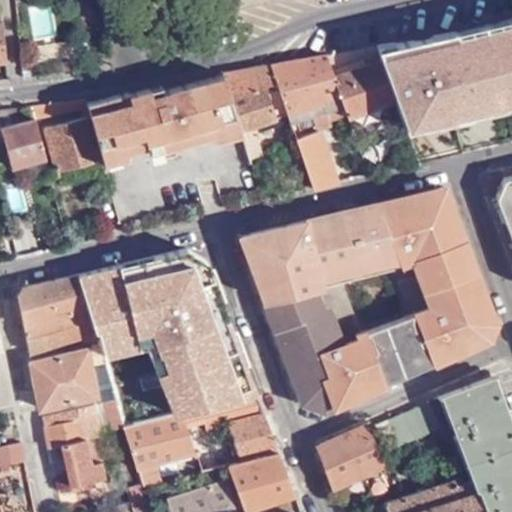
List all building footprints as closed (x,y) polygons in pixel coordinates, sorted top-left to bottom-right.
[(511,15),(375,46),(420,164),(511,140),(511,15)] [(329,110),(346,105),(335,75),(327,53),(276,62),(271,64),(278,82),(289,115),(326,103),(329,110)] [(388,103),(395,100),(381,63),(379,57),(335,75),(346,105),(354,128),(392,116),(388,103)] [(242,134),(251,161),(264,158),(258,138),(281,132),(267,86),(278,82),(271,64),(223,75),(240,128),(242,134)] [(103,158),(134,150),(147,146),(147,141),(165,135),(170,149),(209,138),(240,128),(223,75),(208,78),(164,90),(161,86),(130,95),(128,91),(120,93),(86,102),(89,112),(90,116),(103,158)] [(32,104),(35,116),(36,118),(89,112),(86,102),(85,98),(32,104)] [(0,131),(3,130),(2,125),(20,120),(16,105),(0,106),(0,131)] [(17,180),(51,171),(36,118),(35,116),(20,120),(2,125),(3,130),(17,180)] [(56,171),(103,158),(90,116),(44,128),(56,171)] [(210,142),(242,134),(240,128),(209,138),(210,142)] [(314,188),(337,183),(318,131),(297,137),(314,188)] [(147,141),(147,146),(152,159),(169,155),(167,150),(170,149),(165,135),(147,141)] [(103,158),(105,165),(136,156),(134,150),(103,158)] [(511,178),(507,180),(498,198),(511,234),(511,178)] [(397,261),(264,301),(303,403),(322,410),(488,340),(495,320),(446,188),(378,204),(397,261)] [(240,236),(264,301),(397,261),(378,204),(240,236)] [(187,248),(77,273),(90,322),(100,320),(107,347),(109,353),(149,344),(173,413),(255,391),(206,261),(187,248)] [(90,322),(77,273),(23,285),(18,293),(31,351),(84,334),(86,340),(95,338),(98,349),(107,347),(100,320),(90,322)] [(107,347),(98,349),(111,398),(120,396),(109,353),(107,347)] [(0,404),(14,402),(3,349),(0,349),(0,404)] [(89,349),(33,360),(43,405),(98,392),(89,349)] [(511,511),(511,431),(492,377),(448,394),(442,397),(475,480),(457,486),(453,480),(384,503),(385,505),(372,510),(372,511),(511,511)] [(173,413),(128,424),(144,484),(145,490),(229,464),(277,449),(255,391),(173,413)] [(120,396),(111,398),(45,415),(52,445),(61,443),(64,455),(54,457),(57,472),(69,470),(73,481),(105,473),(103,458),(92,460),(87,434),(105,429),(107,431),(128,424),(120,396)] [(375,426),(386,452),(440,428),(429,403),(375,426)] [(318,445),(334,486),(383,467),(364,425),(318,445)] [(0,466),(26,460),(22,441),(0,445),(0,466)] [(171,511),(242,511),(247,511),(294,495),(277,449),(229,464),(233,476),(166,498),(171,511)] [(145,490),(144,484),(129,489),(134,511),(135,511),(150,509),(145,490)]
